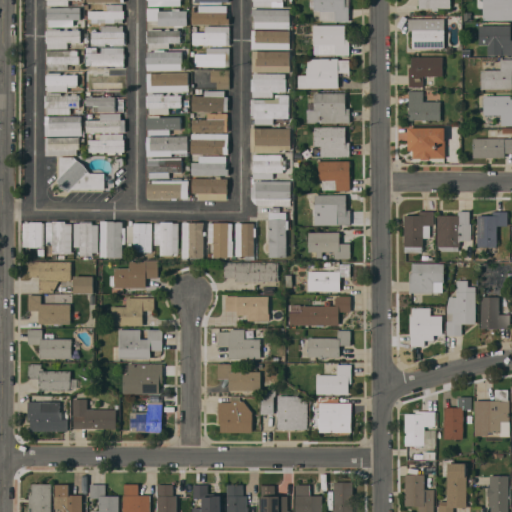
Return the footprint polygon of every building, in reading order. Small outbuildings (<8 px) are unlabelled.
[(345,0),(345,6),(349,6),(349,20),(335,20),(335,19),(320,19),(320,10),(314,10),(314,0),(345,0)] [(451,0),(451,7),(439,7),(439,10),(433,10),(433,8),(419,8),(419,0),(451,0)] [(483,0),(511,0),(511,19),(501,19),(500,9),(496,9),(496,16),(488,16),(488,9),(483,9),(483,0)] [(92,22),(92,18),(89,18),(89,10),(107,10),(107,4),(123,4),(123,10),(125,10),(125,18),(123,18),(123,22),(92,22)] [(149,19),(149,16),(149,13),(147,13),(147,7),(184,6),(184,26),(149,26),(149,19)] [(46,26),(46,7),(83,7),(82,20),(85,20),(85,26),(46,26)] [(290,9),(290,28),(255,28),(255,21),(254,21),(254,15),(252,15),(252,9),(290,9)] [(193,24),(193,11),(228,12),(228,18),(230,18),(230,25),(193,24)] [(444,48),(413,47),(413,30),(408,30),(408,18),(444,18),(444,48)] [(113,45),(110,44),(110,43),(106,43),(106,46),(98,45),(98,43),(97,43),(97,44),(95,44),(95,43),(92,43),(92,41),(91,41),(91,39),(92,39),(92,31),(102,31),(102,24),(124,25),(123,31),(127,31),(127,43),(124,43),(124,45),(113,45)] [(230,25),(230,44),(222,44),(222,45),(218,45),(218,44),(217,44),(217,45),(213,45),(213,44),(193,44),(193,41),(192,41),(192,37),(193,37),(193,32),(205,32),(205,25),(230,25)] [(345,25),(345,39),(350,39),(350,55),(336,55),(336,53),(320,53),(320,44),(314,44),(314,25),(345,25)] [(511,25),(511,39),(511,54),(488,54),(488,42),(486,42),(486,44),(479,44),(479,25),(511,25)] [(67,42),(67,48),(48,48),(48,42),(46,42),(46,41),(46,30),(48,30),(48,28),(61,28),(61,29),(65,29),(64,28),(68,28),(68,30),(73,30),(73,28),(79,28),(79,29),(81,29),(81,41),(67,42)] [(169,42),(169,47),(149,48),(149,42),(148,42),(147,42),(146,30),(149,30),(149,28),(162,28),(162,30),(166,30),(165,28),(170,28),(170,30),(174,30),(174,28),(178,28),(178,29),(181,29),(181,31),(182,31),(182,37),(181,37),(181,42),(169,42)] [(290,30),(290,48),(252,48),(252,29),(290,30)] [(124,47),(124,53),(126,53),(126,57),(125,57),(125,67),(116,67),(116,65),(108,65),(108,67),(107,67),(107,68),(105,68),(105,67),(99,67),(99,65),(86,65),(86,47),(97,47),(97,52),(102,52),(102,47),(124,47)] [(195,65),(195,53),(207,53),(207,47),(230,47),(230,66),(195,65)] [(48,70),(48,63),(47,63),(47,62),(47,56),(47,55),(47,50),(78,49),(78,55),(80,55),(80,63),(68,63),(68,65),(72,65),(72,68),(68,68),(68,69),(48,70)] [(147,69),(147,57),(148,57),(148,51),(155,51),(155,49),(165,49),(165,51),(183,50),(183,63),(182,63),(182,69),(147,69)] [(290,50),(290,71),(253,71),(253,50),(290,50)] [(299,88),(299,75),(307,74),(307,68),(308,68),(307,57),(323,57),(323,58),(338,58),(338,56),(347,55),(348,59),(350,59),(350,75),(348,75),(348,72),(338,72),(339,87),(299,88)] [(443,56),(443,75),(424,75),(424,86),(409,86),(409,67),(412,67),(412,56),(443,56)] [(511,88),(482,89),(481,69),(501,69),(501,58),(511,58),(511,88)] [(110,89),(110,90),(102,90),(102,89),(88,89),(88,85),(86,85),(86,82),(88,82),(88,69),(92,69),(124,69),(124,89),(110,89)] [(217,88),(217,81),(211,81),(211,69),(230,69),(230,88),(217,88)] [(68,86),(68,91),(48,91),(48,84),(46,84),(45,84),(45,75),(46,75),(46,74),(48,74),(48,72),(61,72),(61,74),(64,74),(64,73),(66,73),(66,74),(73,74),(73,73),(75,73),(75,74),(78,74),(78,84),(77,84),(77,86),(68,86)] [(147,91),(147,73),(189,72),(189,90),(147,91)] [(286,73),(286,78),(287,78),(287,90),(278,90),(278,91),(274,91),(274,90),(273,90),(273,96),(253,96),(253,91),(252,91),(252,89),(251,89),(251,78),(253,78),(253,73),(286,73)] [(225,90),(225,96),(228,96),(228,111),(222,111),(222,112),(218,112),(218,111),(213,111),(210,111),(210,110),(205,110),(205,111),(200,111),(200,110),(192,110),(193,95),(204,95),(204,90),(225,90)] [(409,90),(423,90),(424,101),(441,100),(441,119),(409,120),(409,90)] [(98,111),(98,107),(93,107),(93,105),(86,105),(86,102),(85,102),(85,99),(86,99),(86,96),(89,96),(89,94),(93,94),(93,96),(102,96),(102,94),(104,94),(104,92),(106,92),(106,91),(110,91),(110,94),(112,94),(112,96),(115,96),(115,111),(98,111)] [(71,107),(71,113),(48,114),(48,107),(46,107),(45,107),(45,94),(47,94),(47,93),(61,92),(61,94),(65,94),(65,93),(68,93),(68,94),(72,94),(72,93),(77,93),(78,94),(79,94),(79,96),(81,96),(81,99),(80,99),(80,107),(71,107)] [(170,107),(170,113),(150,113),(150,107),(148,107),(147,107),(146,95),(149,95),(149,93),(164,92),(164,95),(167,95),(167,93),(170,93),(170,95),(175,95),(175,93),(178,93),(178,95),(182,95),(182,107),(170,107)] [(307,123),(307,109),(314,109),(314,93),(346,92),(346,108),(350,108),(350,122),(307,123)] [(251,99),(275,99),(275,97),(275,94),(289,94),(289,99),(291,99),(291,101),(290,101),(290,104),(291,104),(291,115),(290,115),(290,117),(274,117),(274,123),(255,123),(255,118),(253,118),(253,117),(251,117),(251,99)] [(511,95),(511,124),(501,125),(501,114),(484,114),(484,95),(511,95)] [(223,131),(223,133),(215,133),(215,131),(214,131),(213,132),(209,132),(209,131),(205,131),(205,132),(201,132),(201,131),(192,131),(192,129),(192,128),(192,124),(193,124),(193,122),(192,122),(192,119),(193,119),(193,118),(207,118),(207,117),(204,117),(204,112),(228,112),(228,131),(223,131)] [(86,119),(100,119),(100,113),(121,113),(121,119),(125,119),(125,131),(119,131),(119,132),(115,132),(111,132),(111,133),(109,133),(109,132),(106,132),(106,133),(103,133),(103,132),(95,132),(95,133),(91,133),(91,132),(87,132),(86,132),(86,119)] [(82,115),(82,129),(84,129),(84,134),(46,135),(45,116),(82,115)] [(170,129),(170,134),(148,135),(148,129),(147,129),(147,117),(149,116),(149,115),(160,115),(160,116),(181,116),(181,117),(182,117),(182,122),(181,122),(181,128),(170,129)] [(346,126),(346,142),(350,142),(350,156),(321,157),(321,145),(314,146),(314,126),(346,126)] [(291,127),(291,149),(280,149),(280,152),(251,151),(251,127),(291,127)] [(446,127),(446,157),(431,157),(431,158),(421,158),(421,157),(413,157),(413,149),(409,149),(409,127),(446,127)] [(229,133),(228,154),(191,153),(192,132),(215,133),(223,133),(229,133)] [(125,151),(122,151),(122,154),(108,154),(108,152),(105,152),(105,153),(100,153),(100,152),(97,152),(97,153),(92,153),(92,152),(89,152),(89,139),(100,139),(100,133),(123,133),(123,138),(125,138),(125,151)] [(188,135),(188,152),(172,153),(172,155),(147,156),(146,136),(188,135)] [(80,136),(80,137),(84,137),(84,146),(80,146),(80,149),(77,149),(77,154),(46,155),(45,137),(80,136)] [(473,157),(473,137),(505,138),(511,138),(511,152),(505,152),(505,157),(473,157)] [(282,154),(282,157),(286,157),(286,166),(283,166),(283,172),(273,172),(273,178),(253,178),(253,172),(252,172),(252,160),(253,160),(253,153),(282,154)] [(226,155),(226,168),(229,168),(229,175),(192,174),(192,162),(199,162),(199,155),(226,155)] [(105,172),(105,188),(72,189),(70,191),(61,187),(57,178),(60,176),(60,156),(74,156),(77,159),(84,164),(90,172),(105,172)] [(182,157),(182,160),(183,160),(183,164),(182,164),(182,171),(170,171),(170,177),(150,178),(150,172),(148,172),(148,171),(147,171),(147,160),(148,160),(148,159),(148,157),(182,157)] [(350,160),(350,190),(336,190),(336,189),(322,190),(322,180),(319,180),(318,160),(350,160)] [(198,199),(198,192),(193,192),(193,177),(216,177),(216,176),(221,176),(221,177),(228,177),(228,192),(227,192),(227,199),(198,199)] [(177,197),(177,199),(172,199),(172,197),(147,197),(147,182),(152,182),(152,179),(172,179),(172,177),(182,177),(182,180),(189,180),(189,198),(177,197)] [(291,180),(291,200),(294,200),(294,205),(256,204),(256,198),(251,198),(251,186),(253,186),(253,183),(256,183),(256,180),(291,180)] [(347,194),(347,209),(351,209),(351,224),(315,224),(315,194),(347,194)] [(269,256),(269,212),(272,212),(272,206),(280,206),(280,211),(286,211),(287,220),(289,220),(289,229),(287,229),(287,256),(269,256)] [(405,251),(405,246),(404,246),(405,214),(420,214),(420,210),(434,210),(434,225),(430,225),(430,237),(423,237),(423,246),(422,246),(422,252),(405,251)] [(437,214),(458,214),(458,210),(470,210),(470,223),(471,223),(471,240),(460,240),(460,246),(458,246),(458,250),(442,250),(442,249),(437,246),(437,214)] [(478,246),(478,214),(493,214),(493,210),(508,210),(508,225),(497,225),(497,246),(478,246)] [(72,253),(53,253),(53,244),(46,244),(46,221),(53,221),(53,220),(66,221),(66,219),(66,222),(72,222),(72,253)] [(99,252),(93,252),(93,255),(80,255),(80,246),(74,246),(74,222),(80,222),(80,221),(93,220),(93,224),(99,224),(99,252)] [(101,220),(115,220),(115,221),(123,221),(123,227),(126,227),(126,243),(123,243),(123,256),(100,256),(101,220)] [(152,252),(152,251),(134,251),(134,242),(127,242),(127,225),(134,225),(134,222),(135,222),(135,220),(146,221),(146,222),(152,222),(152,252)] [(44,247),(30,247),(30,246),(23,245),(23,222),(30,222),(30,221),(43,221),(43,222),(45,222),(44,247)] [(179,253),(178,253),(178,255),(160,255),(160,244),(155,244),(155,222),(161,222),(161,221),(173,221),(173,222),(179,222),(179,253)] [(188,257),(188,259),(182,259),(183,221),(204,222),(204,231),(207,231),(207,235),(204,235),(204,257),(188,257)] [(233,240),(234,240),(233,256),(229,256),(229,258),(227,258),(222,258),(222,257),(213,257),(213,253),(214,253),(214,248),(213,248),(213,244),(214,244),(214,242),(209,242),(209,222),(214,222),(214,221),(229,221),(229,222),(233,222),(233,240)] [(236,222),(254,222),(254,227),(256,227),(256,236),(255,236),(255,259),(245,259),(245,255),(236,255),(236,222)] [(340,231),(340,243),(350,243),(350,258),(334,258),(334,251),(322,251),(322,254),(324,254),(324,256),(322,256),(322,257),(317,257),(316,251),(309,251),(308,232),(340,231)] [(143,267),(143,259),(155,260),(155,262),(157,262),(157,275),(146,275),(146,287),(114,287),(114,285),(110,285),(110,275),(114,275),(114,267),(143,267)] [(72,260),(72,280),(60,280),(53,291),(39,292),(39,276),(29,276),(28,260),(72,260)] [(278,261),(278,281),(260,281),(260,284),(235,284),(235,277),(224,277),(224,262),(278,261)] [(410,292),(410,272),(412,272),(412,262),(444,262),(444,282),(434,282),(434,292),(410,292)] [(308,290),(308,270),(334,271),(334,269),(338,269),(339,263),(350,263),(350,276),(341,276),(341,290),(308,290)] [(94,275),(94,293),(74,292),(74,275),(94,275)] [(457,296),(456,279),(468,279),(468,286),(476,286),(476,323),(462,323),(462,335),(447,335),(447,320),(448,320),(448,312),(447,312),(447,305),(450,296),(457,296)] [(39,323),(39,310),(28,310),(28,294),(41,294),(41,303),(71,303),(71,323),(39,323)] [(269,295),(269,313),(270,313),(270,319),(248,319),(248,314),(237,314),(237,311),(226,311),(226,295),(269,295)] [(351,311),(339,311),(339,324),(324,324),(324,326),(316,326),(316,324),(290,324),(290,311),(290,304),(301,304),(301,305),(324,305),(324,300),(330,300),(330,305),(335,305),(335,297),(336,297),(336,295),(351,295),(351,311)] [(481,327),(481,295),(500,296),(500,313),(511,314),(510,328),(481,327)] [(126,305),(126,297),(155,297),(155,309),(143,309),(143,325),(111,325),(111,305),(126,305)] [(410,315),(413,315),(413,307),(430,307),(430,315),(442,315),(442,334),(434,334),(434,339),(425,339),(425,345),(413,345),(411,344),(410,315)] [(40,357),(40,344),(28,344),(28,328),(43,328),(43,338),(72,338),(72,358),(40,357)] [(119,358),(119,329),(141,329),(141,338),(148,338),(148,328),(163,328),(163,350),(151,350),(151,358),(119,358)] [(229,357),(229,345),(218,345),(218,331),(230,331),(230,328),(245,328),(245,338),(261,338),(261,346),(266,346),(266,356),(261,356),(261,358),(229,357)] [(308,356),(308,337),(337,337),(338,329),(351,329),(351,344),(340,344),(340,356),(308,356)] [(71,370),(71,390),(39,390),(39,384),(38,384),(38,379),(39,379),(39,378),(28,378),(28,363),(42,363),(42,369),(71,370)] [(123,393),(123,373),(128,373),(128,363),(163,363),(163,382),(160,382),(160,393),(123,393)] [(218,363),(232,363),(232,371),(261,371),(261,390),(229,390),(229,378),(218,378),(218,363)] [(352,364),(351,383),(349,383),(349,393),(323,393),(323,395),(316,394),(316,392),(317,392),(317,374),(331,374),(331,363),(352,364)] [(276,396),(274,396),(274,413),(261,413),(261,396),(276,387),(276,396)] [(475,399),(495,399),(495,389),(508,389),(508,399),(509,399),(509,421),(501,421),(501,432),(488,432),(488,435),(475,435),(475,399)] [(130,431),(130,411),(148,411),(148,401),(150,401),(150,395),(162,395),(162,431),(130,431)] [(221,431),(221,421),(218,421),(218,401),(231,401),(231,395),(240,395),(240,399),(243,399),(253,412),(253,432),(221,431)] [(308,429),(277,428),(278,395),(297,395),(308,401),(308,429)] [(444,438),(444,406),(459,406),(459,396),(471,397),(471,408),(464,408),(463,438),(444,438)] [(74,428),(74,415),(73,415),(73,398),(88,398),(88,409),(115,408),(115,404),(113,404),(113,397),(118,397),(119,404),(120,404),(120,410),(117,410),(117,428),(74,428)] [(60,401),(60,411),(62,411),(62,418),(68,418),(68,430),(31,430),(31,420),(28,420),(28,401),(60,401)] [(320,431),(320,402),(352,402),(351,431),(320,431)] [(405,445),(405,413),(416,413),(416,410),(436,410),(436,425),(425,425),(425,445),(405,445)] [(439,511),(439,504),(440,504),(440,501),(447,500),(447,474),(448,474),(448,463),(465,462),(466,475),(467,506),(453,507),(453,511),(439,511)] [(434,511),(419,511),(419,505),(405,505),(405,473),(425,473),(425,489),(434,489),(434,511)] [(493,511),(493,507),(489,507),(489,495),(488,495),(488,488),(489,488),(489,475),(509,475),(509,511),(493,511)] [(330,511),(334,511),(335,481),(353,481),(353,511),(330,511)] [(32,511),(32,507),(29,507),(29,490),(32,490),(32,483),(52,483),(51,511),(32,511)] [(82,511),(64,511),(64,508),(55,508),(55,483),(69,483),(69,494),(82,494),(82,511)] [(119,511),(90,511),(90,510),(99,511),(99,497),(90,497),(90,483),(106,483),(106,495),(119,495),(119,511)] [(123,511),(123,494),(124,494),(124,483),(139,483),(139,494),(151,494),(150,511),(123,511)] [(157,511),(157,483),(173,483),(173,495),(177,495),(177,511),(157,511)] [(193,511),(193,507),(203,507),(203,497),(194,497),(194,484),(208,484),(208,493),(222,493),(222,511),(193,511)] [(227,511),(227,484),(243,484),(243,495),(247,495),(247,511),(227,511)] [(288,511),(261,511),(261,484),(275,484),(275,495),(288,495),(288,511)] [(302,511),(303,497),(295,497),(295,484),(311,484),(310,494),(323,495),(322,511),(302,511)]
